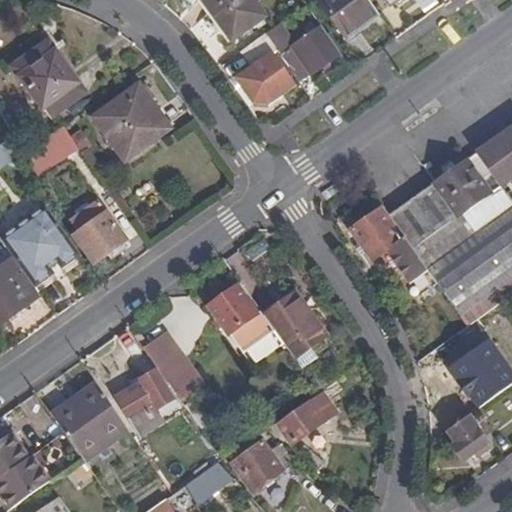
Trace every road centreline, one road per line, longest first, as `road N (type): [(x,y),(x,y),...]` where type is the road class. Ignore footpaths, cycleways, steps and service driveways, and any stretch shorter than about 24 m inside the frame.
road 1 (unclassified): [(280,192),(392,367),(399,436),(393,511)]
road 2 (unclassified): [(0,388),(280,192)]
road 3 (unclassified): [(280,192),(511,26)]
road 4 (unclassified): [(113,0),(181,58),(280,192)]
